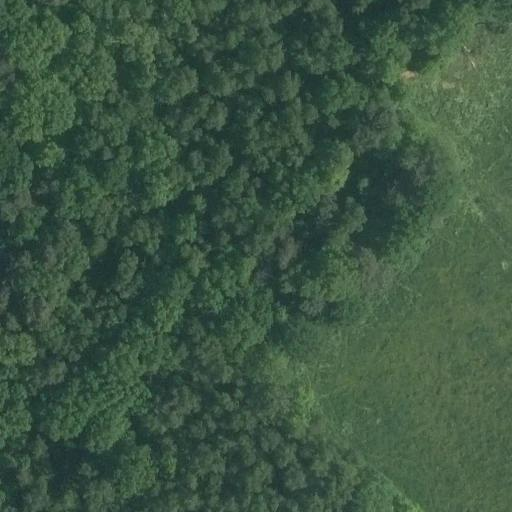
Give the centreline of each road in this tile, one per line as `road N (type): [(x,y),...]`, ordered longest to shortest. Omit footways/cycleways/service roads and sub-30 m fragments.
road 1 (track): [(0,475),(466,0)]
road 2 (track): [(124,0),(79,76),(73,137),(0,309)]
